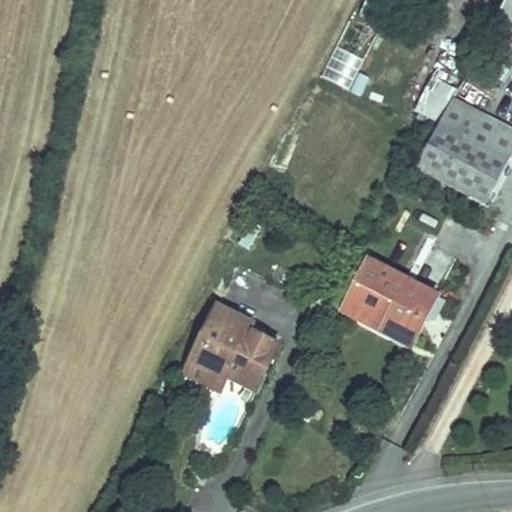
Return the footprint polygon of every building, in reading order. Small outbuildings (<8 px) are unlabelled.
[(511,137),(471,116),(437,183),(491,211),(511,170),(511,137)] [(377,265),(356,305),(399,327),(392,340),(424,355),(451,301),(377,265)] [(399,327),(356,305),(349,319),(392,340),(399,327)] [(232,309),(226,319),(248,330),(254,320),(232,309)] [(227,372),(272,396),(298,349),(253,326),(250,331),(226,319),(202,366),(224,378),(227,372)] [(224,378),(202,366),(195,379),(239,403),(249,384),(227,372),(224,378)]
